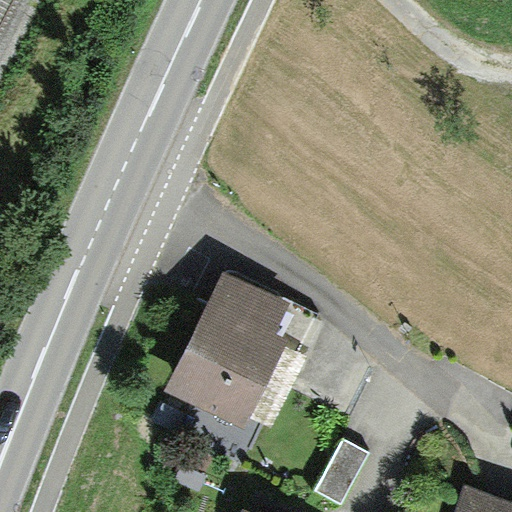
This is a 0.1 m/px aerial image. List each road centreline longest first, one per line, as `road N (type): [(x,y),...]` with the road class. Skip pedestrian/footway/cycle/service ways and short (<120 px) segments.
road 1 (track): [(37,511),(99,345),(269,0)]
road 2 (primary): [(0,468),(49,335),(203,0)]
road 3 (track): [(511,74),(477,69),(399,0)]
